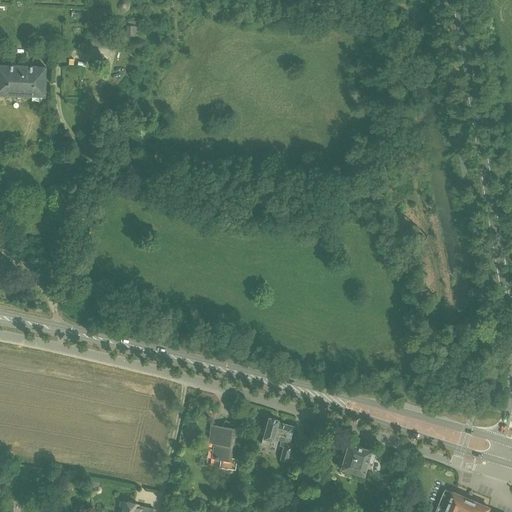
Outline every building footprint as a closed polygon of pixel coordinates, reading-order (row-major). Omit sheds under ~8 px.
[(138,25),(126,25),(126,34),(138,35),(138,25)] [(89,33),(89,46),(108,47),(108,34),(89,33)] [(0,94),(43,96),(45,66),(0,64),(0,94)] [(295,442),(288,441),(292,425),(276,421),(277,419),(267,416),(262,437),(261,443),(270,445),(271,439),(272,439),(272,438),(276,439),(276,438),(281,439),(279,445),(283,446),(279,458),(287,460),(288,454),(292,455),(295,442)] [(223,423),(223,426),(210,424),(208,442),(213,442),(211,458),(214,458),(213,466),(234,469),(236,458),(232,457),(235,436),(242,437),(244,424),(236,423),(237,422),(226,420),(225,420),(224,421),(223,422),(223,423)] [(375,451),(370,450),(370,449),(347,442),(340,468),(363,474),(367,461),(372,462),(375,451)] [(393,474),(383,474),(383,486),(393,486),(393,474)] [(320,492),(323,484),(315,481),(312,489),(320,492)] [(477,511),(481,503),(444,489),(434,511),(477,511)] [(152,511),(153,508),(137,505),(137,504),(134,503),(134,502),(124,501),(121,501),(120,506),(123,508),(122,511),(152,511)] [(222,505),(211,503),(209,511),(231,511),(232,506),(222,504),(222,505)] [(481,503),(477,511),(493,511),(488,509),(489,507),(481,503)]
